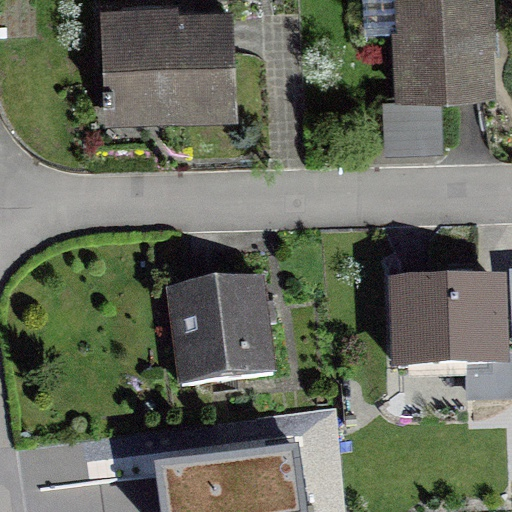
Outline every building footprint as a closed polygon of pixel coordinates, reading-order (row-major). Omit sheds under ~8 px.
[(489,0),(370,0),(372,31),(397,30),(399,91),(491,86),(489,43),(491,43),(489,0)] [(177,7),(112,10),(117,109),(227,104),(223,10),(177,12),(177,7)] [(264,277),(166,290),(178,388),(276,376),(270,325),(277,324),(275,303),(267,304),(264,277)] [(507,278),(389,280),(390,370),(407,370),(408,380),(410,380),(410,390),(466,389),(466,404),(511,403),(511,357),(509,357),(507,278)] [(307,511),(299,448),(154,467),(159,511),(307,511)]
